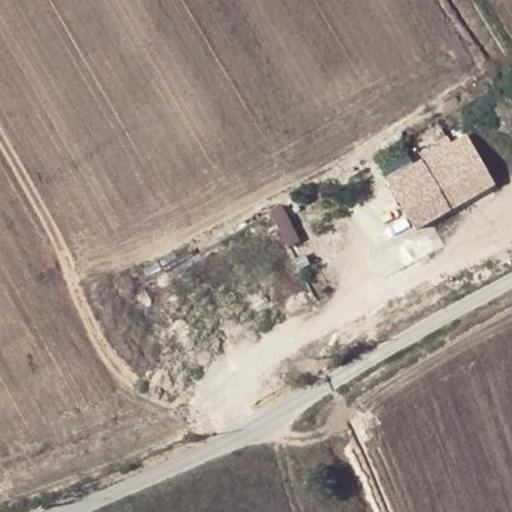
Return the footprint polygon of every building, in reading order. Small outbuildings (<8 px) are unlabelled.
[(462,135),(416,164),(421,172),(471,149),(462,135)] [(446,212),(492,184),(471,149),(421,172),(446,212)] [(416,164),(386,183),(388,186),(421,172),(416,164)] [(446,212),(421,172),(388,186),(415,231),(446,212)] [(275,213),(290,245),(300,240),(286,208),(275,213)]
